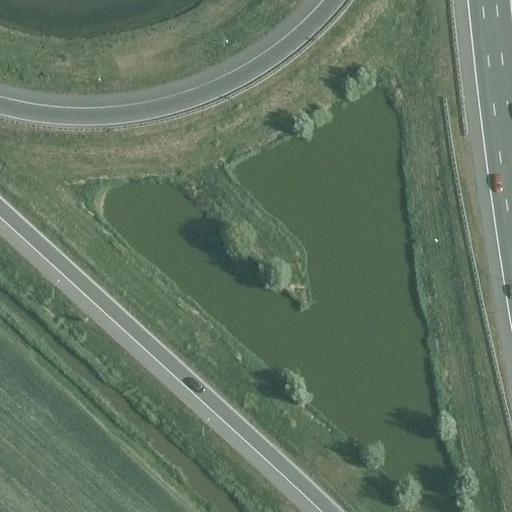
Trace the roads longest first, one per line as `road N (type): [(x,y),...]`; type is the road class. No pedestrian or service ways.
road 1 (motorway): [(0,210),(329,511)]
road 2 (motorway): [(334,0),(271,62),(207,94),(103,118),(0,105)]
road 3 (motorway): [(487,0),(511,191)]
